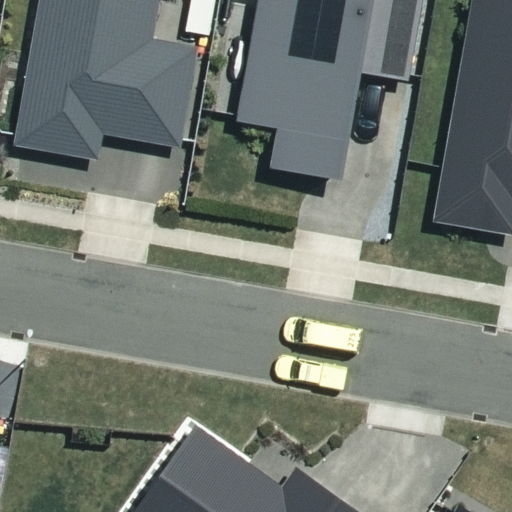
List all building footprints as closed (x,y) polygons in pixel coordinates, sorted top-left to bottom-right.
[(103,131),(181,144),(198,44),(152,36),(157,0),(38,0),(14,140),(99,155),(103,131)] [(276,123),(270,161),(340,173),(359,66),(409,75),(421,0),(257,0),(238,116),(276,123)] [(511,0),(470,0),(433,217),(511,230),(511,0)] [(364,511),(294,462),(281,481),(195,421),(130,511),(364,511)] [(479,511),(458,500),(450,511),(479,511)]
